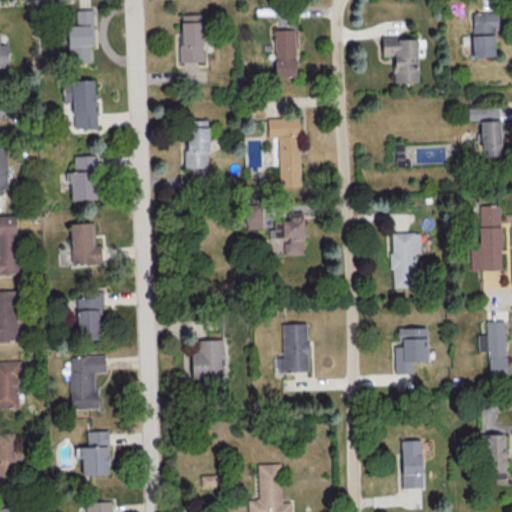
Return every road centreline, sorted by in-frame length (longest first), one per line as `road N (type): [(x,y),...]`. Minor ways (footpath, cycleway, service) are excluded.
road 1 (residential): [(356,511),(338,51),(343,0)]
road 2 (residential): [(154,511),(134,0)]
